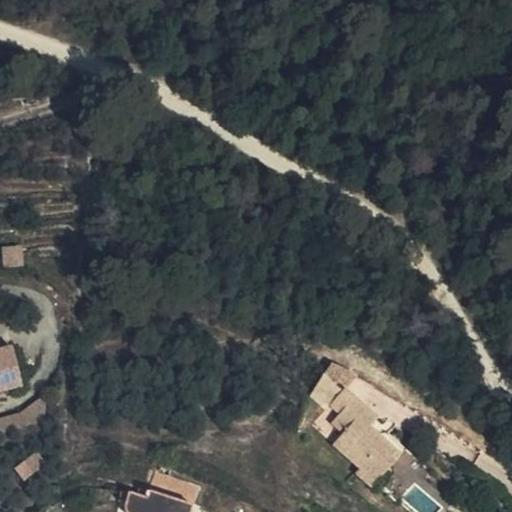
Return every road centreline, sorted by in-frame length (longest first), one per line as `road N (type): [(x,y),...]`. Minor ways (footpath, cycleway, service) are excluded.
road 1 (residential): [(511,397),(421,263),(362,207),(104,71),(0,35)]
road 2 (unknown): [(511,476),(379,397)]
